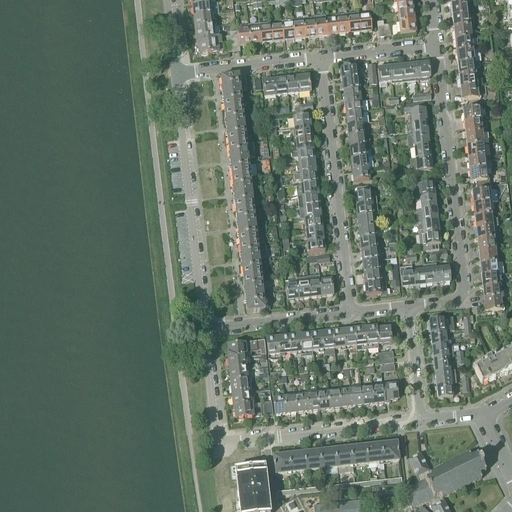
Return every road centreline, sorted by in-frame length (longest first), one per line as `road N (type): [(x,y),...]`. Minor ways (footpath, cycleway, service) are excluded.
road 1 (residential): [(406,309),(453,303),(463,284),(435,47)]
road 2 (residential): [(206,331),(177,74)]
road 3 (residential): [(348,314),(320,60)]
road 4 (residential): [(264,437),(217,443),(206,331)]
road 5 (residential): [(419,420),(264,437)]
road 6 (residential): [(320,60),(177,74)]
road 7 (residential): [(348,314),(206,331)]
